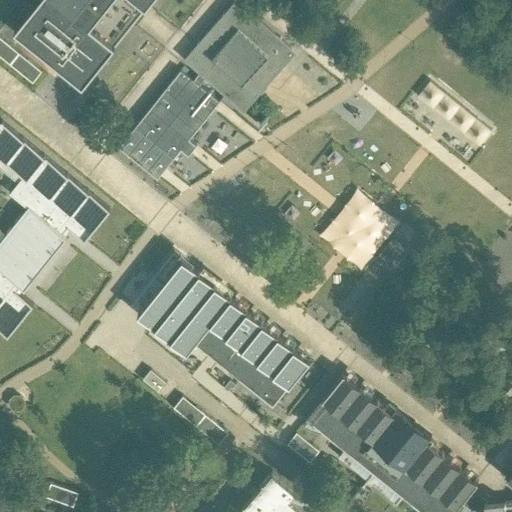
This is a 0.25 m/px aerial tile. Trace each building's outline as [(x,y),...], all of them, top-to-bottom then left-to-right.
[(37,0),(15,29),(83,84),(133,21),(127,16),(133,9),(140,1),(146,6),(150,0),(37,0)] [(253,11),(243,2),(242,1),(240,1),(239,1),(237,1),(236,2),(235,3),(226,13),(225,12),(225,13),(225,14),(200,41),(199,42),(190,53),(190,54),(189,55),(189,57),(189,58),(190,59),(191,60),(201,69),(206,74),(229,95),(229,96),(230,96),(241,105),(257,87),(263,93),(270,86),(263,79),(266,76),(271,80),(283,66),(284,66),(285,66),(284,65),(293,55),(294,54),(294,53),(295,52),(295,51),(294,50),(294,48),(293,47),(283,38),(283,37),(282,36),(282,37),(254,12),(255,11),(254,11),(253,11)] [(42,69),(0,35),(0,53),(33,80),(42,69)] [(182,67),(120,145),(159,176),(181,148),(187,153),(196,142),(190,137),(221,98),(200,81),(206,74),(201,69),(194,77),(182,67)] [(0,326),(8,334),(34,302),(20,291),(17,288),(22,282),(25,285),(67,234),(63,231),(68,224),(72,227),(85,238),(111,207),(2,119),(0,120),(0,154),(24,173),(19,179),(10,190),(28,205),(0,239),(0,326)] [(214,279),(213,281),(208,285),(204,282),(196,275),(201,269),(174,247),(154,272),(162,280),(138,310),(187,350),(195,341),(273,404),(311,357),(214,279)] [(144,377),(160,390),(168,381),(151,368),(144,377)] [(450,511),(478,478),(447,454),(412,425),(415,421),(414,420),(410,424),(344,370),(303,421),(304,422),(307,418),(344,448),(338,454),(340,455),(345,449),(372,471),(362,483),(364,484),(374,472),(401,494),(396,500),(397,501),(402,495),(423,511),(450,511)] [(231,378),(225,386),(229,389),(232,385),(234,386),(237,383),(231,378)] [(174,406),(220,442),(229,431),(183,394),(174,406)] [(310,441),(301,452),(311,460),(320,449),(310,441)] [(273,470),(255,490),(236,511),(233,511),(228,507),(224,511),(300,511),(304,509),(289,496),(295,489),(273,470)] [(77,490),(67,487),(63,501),(72,504),(77,490)] [(485,501),(485,511),(507,511),(506,499),(485,501)] [(0,511),(42,511),(20,504),(18,510),(0,503),(0,511)]
